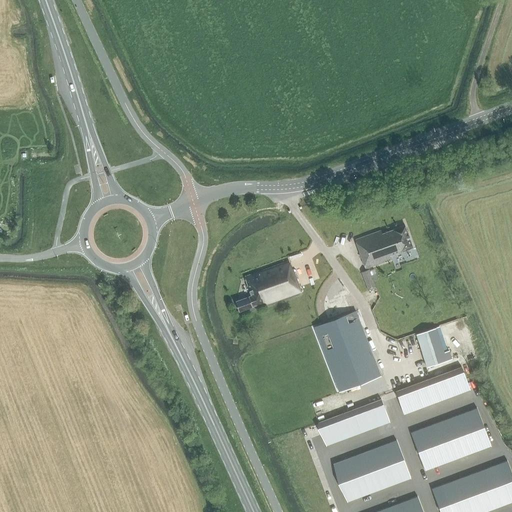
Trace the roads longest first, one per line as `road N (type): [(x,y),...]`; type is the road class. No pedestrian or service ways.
road 1 (tertiary): [(192,202),(231,188),(312,182),(511,106)]
road 2 (unclassified): [(277,511),(195,321),(191,289),(203,238),(192,202)]
road 3 (unclassified): [(192,202),(178,166),(131,116),(75,0)]
road 4 (primary): [(252,511),(176,349)]
road 5 (primary): [(122,200),(68,67)]
road 6 (primary): [(68,67),(97,207)]
